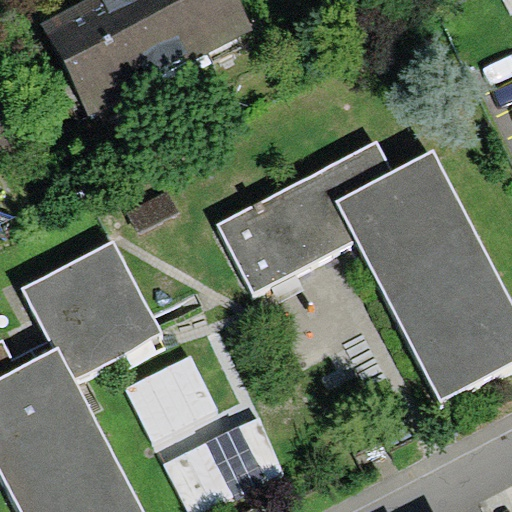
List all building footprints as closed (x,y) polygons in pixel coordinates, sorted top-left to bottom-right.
[(244,0),(88,0),(47,21),(95,114),(260,29),(244,0)] [(342,200),(392,174),(377,145),(219,226),(255,297),(364,242),(342,200)] [(392,174),(342,200),(364,242),(442,400),(511,364),(511,298),(438,151),(392,174)] [(118,248),(27,296),(60,357),(77,390),(168,343),(118,248)] [(0,388),(19,378),(2,346),(0,346),(0,388)] [(19,378),(0,388),(0,474),(19,511),(140,511),(77,390),(60,357),(19,378)] [(200,367),(133,399),(160,455),(226,424),(200,367)] [(265,425),(171,473),(191,511),(238,511),(295,483),(265,425)]
